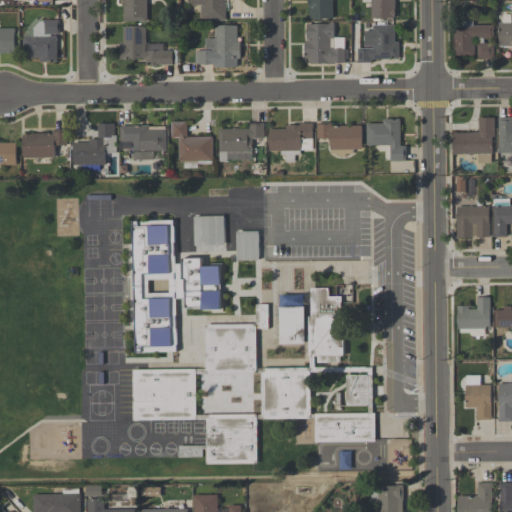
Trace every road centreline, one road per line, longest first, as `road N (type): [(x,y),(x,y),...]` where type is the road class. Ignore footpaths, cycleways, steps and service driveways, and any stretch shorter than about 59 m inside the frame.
road 1 (residential): [(4,99),(511,91)]
road 2 (residential): [(431,0),(434,268)]
road 3 (tertiary): [(437,511),(434,268)]
